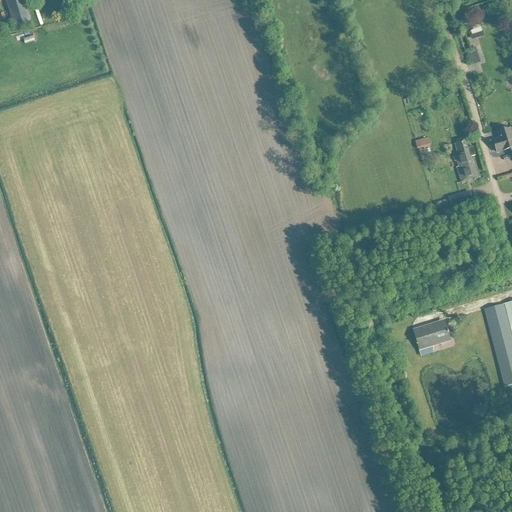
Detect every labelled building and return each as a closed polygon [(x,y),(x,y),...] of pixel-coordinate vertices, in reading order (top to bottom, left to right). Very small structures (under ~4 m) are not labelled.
[(15,27),(31,22),(23,0),(7,0),(15,27)] [(469,26),(465,27),(468,36),(474,35),(481,32),(479,24),(477,17),(473,18),(474,22),(468,24),(469,26)] [(471,66),(480,63),(475,49),(466,52),(471,66)] [(511,129),(511,130),(510,129),(497,133),(499,139),(493,141),(496,153),(502,151),(511,148),(511,129)] [(416,148),(430,145),(428,137),(414,141),(416,148)] [(474,179),(478,178),(472,157),(475,156),(472,147),(468,149),(465,139),(457,141),(458,144),(455,144),(458,156),(454,157),(461,183),(467,181),(466,180),(474,178),(474,179)] [(468,193),(450,198),(453,206),(471,201),(468,193)] [(434,205),(436,212),(449,208),(447,201),(434,205)] [(504,388),(511,385),(511,302),(484,310),(504,388)] [(447,334),(448,333),(447,332),(446,332),(444,325),(431,329),(430,326),(413,331),(419,350),(449,341),(447,334)]
